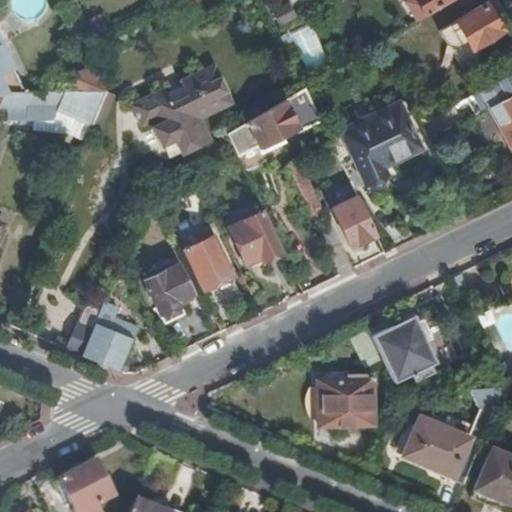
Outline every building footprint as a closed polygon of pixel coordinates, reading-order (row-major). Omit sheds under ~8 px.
[(413,0),(404,5),(417,25),(426,20),(424,17),(452,0),(413,0)] [(511,32),(511,21),(499,0),(458,0),(454,3),(464,20),(440,34),(462,72),(480,61),(482,53),(479,47),(508,30),(511,34),(511,32)] [(312,25),(291,33),(304,69),(325,62),(312,25)] [(0,96),(2,96),(23,96),(0,46),(0,96)] [(170,108),(165,100),(163,93),(130,110),(140,132),(153,126),(154,130),(151,132),(161,152),(163,151),(174,146),(180,159),(209,144),(199,123),(232,107),(213,69),(179,85),(182,92),(186,100),(170,108)] [(77,95),(106,94),(94,70),(71,81),(77,95)] [(511,73),(466,101),(471,109),(483,103),(487,110),(511,96),(511,73)] [(321,124),(305,91),(227,138),(236,159),(258,148),(261,155),(282,145),(280,140),(296,133),(297,135),(321,124)] [(182,92),(165,100),(170,108),(186,100),(182,92)] [(91,127),(106,94),(77,95),(23,96),(2,96),(0,101),(0,110),(26,110),(27,124),(32,124),(32,134),(69,137),(75,121),(91,127)] [(114,98),(106,94),(91,127),(91,129),(100,133),(114,98)] [(511,96),(487,110),(510,151),(511,149),(511,96)] [(395,110),(329,142),(332,149),(343,171),(355,166),(368,194),(385,186),(378,172),(415,154),(395,110)] [(174,146),(163,151),(169,164),(180,159),(174,146)] [(311,188),(300,166),(288,172),(315,228),(325,222),(311,188)] [(375,239),(357,201),(332,213),(349,251),(375,239)] [(261,216),(230,231),(246,266),(260,260),(262,263),(279,254),(261,216)] [(318,235),(339,279),(352,273),(330,228),(318,235)] [(212,241),(185,254),(203,291),(230,278),(212,241)] [(177,269),(144,285),(163,327),(183,317),(180,309),(193,302),(177,269)] [(84,312),(67,354),(82,360),(96,328),(101,315),(87,309),(84,312)] [(366,334),(392,385),(433,365),(409,320),(383,333),(381,330),(379,331),(378,328),(366,334)] [(96,328),(82,360),(118,375),(131,343),(139,346),(141,341),(132,337),(129,342),(96,328)] [(503,368),(496,371),(504,387),(511,383),(511,375),(511,376),(510,373),(507,372),(505,373),(503,368)] [(371,429),(369,379),(345,380),(346,384),(316,385),(317,431),(371,429)] [(461,487),(503,390),(470,394),(479,414),(472,430),(467,441),(436,428),(418,421),(401,460),(432,473),(431,477),(450,485),(450,483),(461,487)] [(467,441),(472,430),(441,417),(436,428),(467,441)] [(511,461),(489,451),(472,491),(511,507),(511,461)] [(94,466),(52,487),(54,492),(61,489),(71,511),(94,511),(93,509),(111,501),(94,466)]
